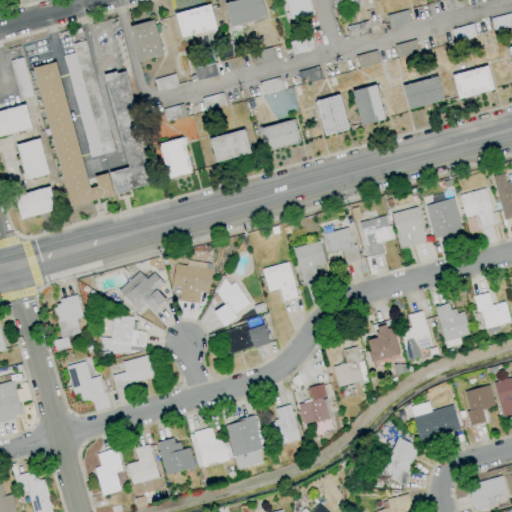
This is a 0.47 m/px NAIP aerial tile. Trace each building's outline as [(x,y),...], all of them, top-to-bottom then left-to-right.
[(235,0),(224,3),(229,27),(265,19),(260,0),(235,0)] [(283,0),(289,19),(312,13),(308,0),(283,0)] [(328,0),(331,9),(355,3),(354,0),(328,0)] [(173,14),(180,38),(215,28),(209,4),(173,14)] [(409,23),(407,11),(386,15),(388,27),(409,23)] [(162,55),(152,20),(128,26),(138,62),(162,55)] [(293,50),(294,54),(311,49),(308,37),(297,40),(300,48),(293,50)] [(417,53),(414,40),(393,45),(397,58),(417,53)] [(87,158),(101,155),(89,102),(98,100),(87,50),(85,50),(83,41),(71,44),(73,53),(64,55),(87,158)] [(357,68),(378,63),(375,51),(354,56),(357,68)] [(66,207),(112,196),(107,173),(93,176),(96,186),(86,189),(57,62),(34,67),(66,207)] [(194,80),(215,77),(214,65),(193,68),(194,80)] [(492,90),(486,66),(451,75),(457,99),(492,90)] [(300,85),(321,79),(317,67),(297,72),(300,85)] [(103,75),(126,168),(108,173),(113,194),(154,184),(125,70),(103,75)] [(176,87),(174,75),(153,79),(155,91),(176,87)] [(408,110),(442,100),(436,76),(401,86),(408,110)] [(261,96),(281,90),(278,77),(257,83),(261,96)] [(383,120),(375,85),(352,90),(359,125),(383,120)] [(203,110),(224,105),(221,93),(201,98),(203,110)] [(314,101),(324,136),(347,130),(338,94),(314,101)] [(0,110),(0,135),(31,128),(25,104),(0,110)] [(264,152),(299,142),(293,120),(258,129),(264,152)] [(249,154),(243,130),(208,139),(214,163),(249,154)] [(166,179),(191,173),(181,138),(157,144),(166,179)] [(24,180),(48,174),(39,139),(15,145),(24,180)] [(490,177),(503,220),(511,217),(511,181),(506,183),(503,173),(490,177)] [(19,220),(54,210),(48,187),(13,196),(19,220)] [(475,215),(479,226),(493,222),(484,188),(458,195),(464,218),(475,215)] [(432,239),(461,231),(452,198),(423,206),(432,239)] [(397,248),(424,242),(417,208),(390,213),(397,248)] [(358,222),(367,258),(382,254),(379,242),(391,239),(385,215),(358,222)] [(322,234),(327,254),(341,251),(344,264),(357,260),(349,227),(322,234)] [(299,283),(316,280),(313,267),(323,265),(319,242),(293,247),(299,283)] [(210,264),(185,261),(185,266),(173,264),(171,287),(178,288),(177,301),(197,303),(198,292),(207,293),(210,264)] [(296,297),(286,262),(260,270),(267,292),(278,289),(282,301),(296,297)] [(151,272),(145,279),(137,271),(117,292),(139,313),(146,305),(154,313),(165,301),(156,291),(163,283),(151,272)] [(213,312),(222,326),(236,317),(233,313),(247,304),(232,280),(214,291),(223,305),(213,312)] [(473,296),(481,329),(508,323),(504,302),(489,305),(486,293),(473,296)] [(74,319),(82,317),(75,294),(57,300),(59,305),(51,308),(61,339),(79,333),(74,319)] [(459,344),(457,337),(468,334),(462,312),(452,314),(449,303),(432,308),(444,348),(459,344)] [(406,315),(410,328),(398,331),(406,361),(419,357),(417,349),(430,346),(420,311),(406,315)] [(128,352),(128,346),(143,347),(144,332),(131,331),(132,317),(111,317),(110,338),(99,338),(98,351),(128,352)] [(228,355),(268,343),(262,325),(246,329),(245,325),(220,332),(228,355)] [(370,362),(399,355),(391,325),(373,329),(375,337),(364,340),(370,362)] [(365,380),(357,346),(340,350),(344,364),(331,367),(336,387),(365,380)] [(153,380),(148,356),(121,361),(123,372),(110,375),(113,388),(153,380)] [(66,366),(71,394),(78,393),(80,399),(103,395),(100,376),(88,379),(85,362),(66,366)] [(511,377),(492,382),(501,418),(511,415),(511,377)] [(0,384),(0,420),(20,417),(13,382),(0,384)] [(306,388),(310,400),(296,404),(302,425),(329,417),(319,384),(306,388)] [(481,410),(493,406),(488,385),(461,392),(470,425),(484,422),(481,410)] [(275,446),(298,439),(288,404),(273,409),(276,420),(268,423),(275,446)] [(458,431),(452,406),(410,416),(417,440),(458,431)] [(224,424),(235,470),(263,463),(251,417),(224,424)] [(201,467),(227,461),(221,438),(213,440),(210,428),(187,433),(190,444),(194,442),(201,467)] [(155,442),(165,475),(193,467),(188,448),(178,450),(175,437),(155,442)] [(401,483),(417,448),(396,438),(380,473),(401,483)] [(129,483),(155,478),(149,445),(133,448),(136,462),(126,464),(129,483)] [(100,495),(119,490),(114,473),(121,471),(115,449),(94,454),(97,468),(93,469),(100,495)] [(13,477),(16,494),(27,492),(31,511),(50,511),(44,479),(37,481),(35,472),(13,477)] [(473,483),(475,490),(467,492),(472,511),(495,506),(493,496),(505,493),(500,476),(473,483)] [(161,488),(159,478),(129,484),(132,495),(161,488)] [(0,511),(15,511),(11,494),(3,496),(0,483),(0,511)] [(374,511),(409,511),(407,495),(385,499),(387,508),(374,511)] [(326,511),(317,503),(309,511),(306,511),(303,508),(299,511),(326,511)]
